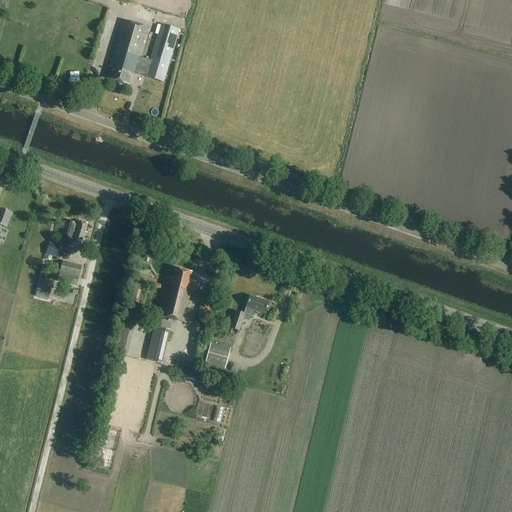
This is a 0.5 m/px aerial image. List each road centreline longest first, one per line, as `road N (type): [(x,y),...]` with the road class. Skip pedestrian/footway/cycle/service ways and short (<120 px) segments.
road 1 (unclassified): [(511,267),(0,85)]
road 2 (tertiary): [(511,336),(0,156)]
road 3 (track): [(111,194),(31,511)]
